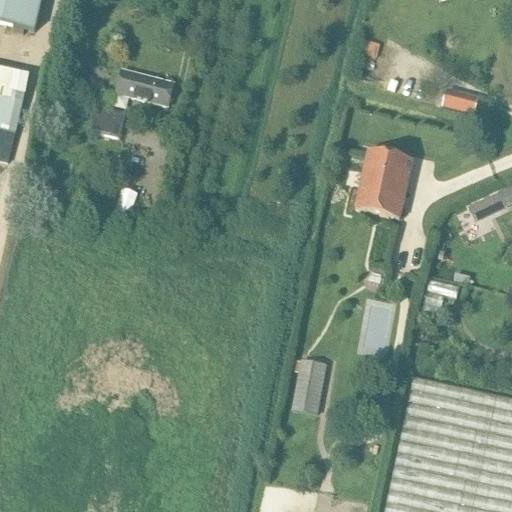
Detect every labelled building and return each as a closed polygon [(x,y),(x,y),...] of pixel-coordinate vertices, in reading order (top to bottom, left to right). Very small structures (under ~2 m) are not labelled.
[(0,0),(0,27),(35,36),(42,0),(0,0)] [(35,36),(0,27),(0,168),(5,169),(35,36)] [(369,44),(366,58),(376,61),(380,47),(369,44)] [(117,98),(148,105),(167,110),(173,86),(122,74),(117,98)] [(75,80),(68,86),(70,95),(79,98),(86,92),(84,83),(75,80)] [(446,92),(441,110),(447,112),(474,119),(474,118),(479,100),(446,92)] [(90,143),(118,150),(126,117),(97,110),(90,143)] [(368,154),(361,183),(406,193),(412,164),(368,154)] [(406,193),(361,183),(355,212),(399,222),(406,193)] [(43,187),(36,211),(45,213),(47,203),(62,207),(66,193),(43,187)] [(122,191),(112,221),(127,227),(137,196),(122,191)] [(498,194),(467,209),(475,226),(506,211),(498,194)] [(95,204),(92,215),(102,218),(105,207),(95,204)] [(148,211),(139,217),(146,229),(155,223),(148,211)] [(472,228),(469,241),(483,243),(485,230),(472,228)] [(446,258),(448,249),(440,247),(437,256),(446,258)] [(485,264),(487,256),(467,251),(465,259),(485,264)] [(429,283),(419,320),(435,325),(438,312),(441,312),(444,300),(456,304),(459,290),(429,283)] [(420,357),(418,367),(427,369),(428,364),(425,363),(426,358),(420,357)] [(301,364),(292,415),(318,420),(327,369),(301,364)] [(511,511),(511,401),(414,380),(385,511),(511,511)]
